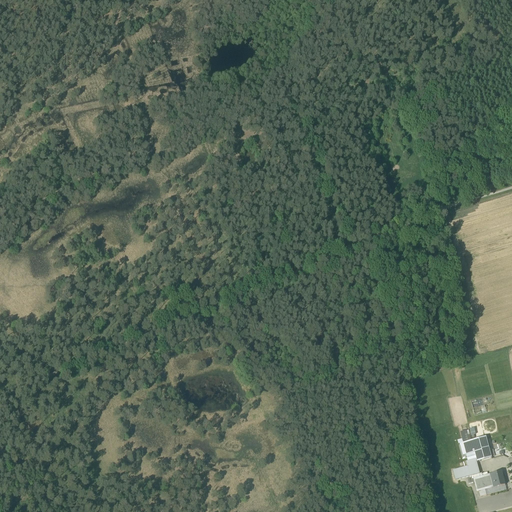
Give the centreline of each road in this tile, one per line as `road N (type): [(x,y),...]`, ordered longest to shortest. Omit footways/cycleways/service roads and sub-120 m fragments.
road 1 (track): [(0,396),(366,245),(380,225),(511,186)]
road 2 (track): [(430,511),(374,234)]
road 3 (track): [(0,58),(140,0)]
